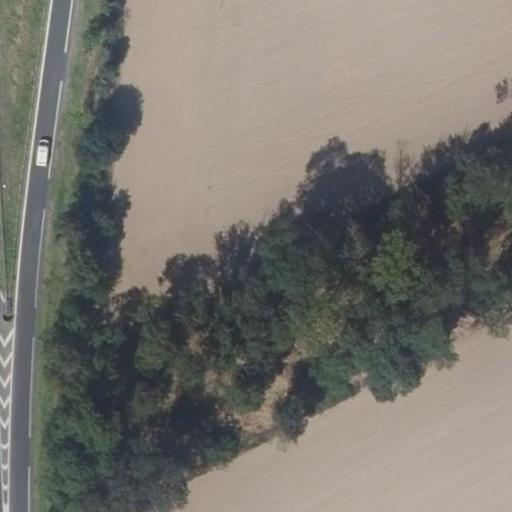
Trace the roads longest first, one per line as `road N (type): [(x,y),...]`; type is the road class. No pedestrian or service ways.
road 1 (trunk): [(23,511),(29,321),(67,0)]
road 2 (track): [(187,406),(511,237)]
